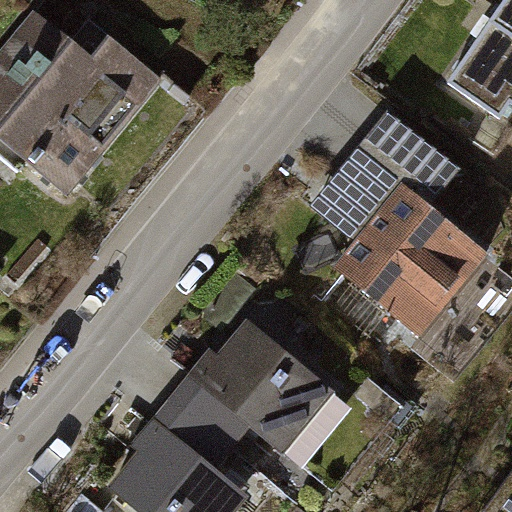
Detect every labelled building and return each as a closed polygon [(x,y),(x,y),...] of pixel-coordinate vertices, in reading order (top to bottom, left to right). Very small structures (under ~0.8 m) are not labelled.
[(511,6),(453,88),(511,130),(511,6)] [(0,158),(27,181),(34,173),(73,207),(167,96),(123,59),(106,78),(42,24),(0,73),(0,158)] [(409,131),(339,213),(364,234),(335,269),(430,349),(500,267),(408,190),(437,155),(409,131)] [(212,357),(173,404),(239,458),(255,438),(290,467),(342,404),(251,330),(222,365),(212,357)] [(144,460),(115,495),(135,511),(254,511),(255,511),(219,482),(239,458),(173,404),(134,452),(144,460)] [(511,511),(511,479),(488,511),(511,511)]
